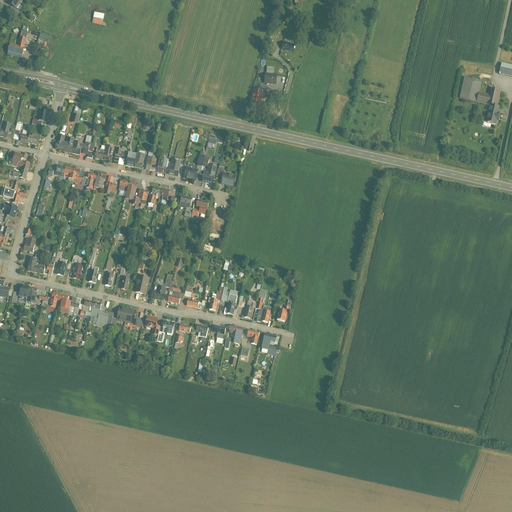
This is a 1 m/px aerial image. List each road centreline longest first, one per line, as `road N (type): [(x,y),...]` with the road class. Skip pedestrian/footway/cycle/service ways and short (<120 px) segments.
road 1 (secondary): [(61,86),(511,188)]
road 2 (residential): [(44,156),(9,274),(283,334)]
road 3 (residential): [(44,156),(220,195)]
